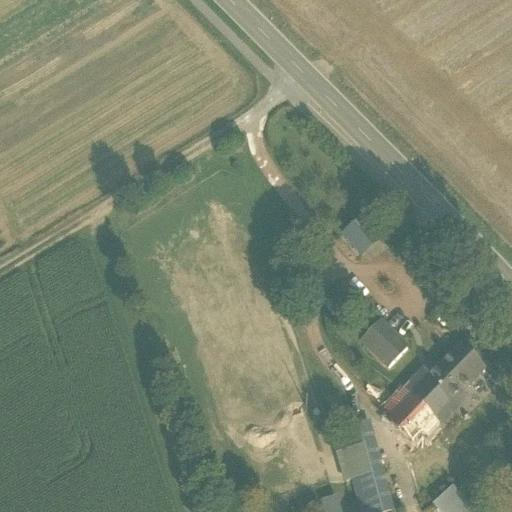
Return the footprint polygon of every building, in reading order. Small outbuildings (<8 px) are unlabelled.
[(350,227),(340,233),(354,259),(365,253),(350,227)] [(360,345),(388,371),(406,352),(378,326),(360,345)] [(403,395),(439,430),(455,413),(449,407),(483,373),(459,350),(425,384),(419,378),(403,395)] [(351,481),(356,501),(386,493),(367,426),(346,431),(359,479),(351,481)] [(388,511),(391,511),(386,493),(356,501),(359,511),(388,511)] [(337,511),(335,497),(324,499),(326,511),(337,511)] [(467,511),(487,511),(478,502),(467,511)]
